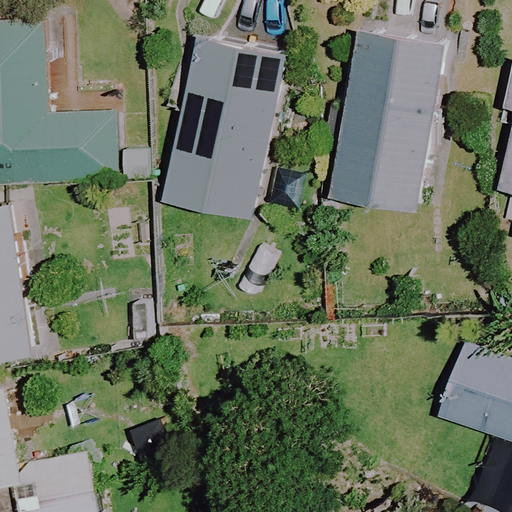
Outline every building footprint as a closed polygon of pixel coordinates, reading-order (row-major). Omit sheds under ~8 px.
[(45,15),(0,16),(0,180),(122,177),(120,106),(47,108),(45,15)] [(448,41),(360,26),(346,109),(330,106),(323,147),(343,151),(336,193),(419,207),(448,41)] [(291,54),(185,32),(158,197),(257,218),(291,54)] [(511,81),(506,109),(511,110),(511,134),(500,186),(511,188),(511,81)] [(0,356),(34,351),(11,201),(0,202),(0,356)] [(511,354),(476,342),(449,415),(511,437),(511,354)] [(98,511),(93,483),(88,451),(17,464),(5,388),(0,388),(0,484),(19,482),(22,496),(24,511),(98,511)]
